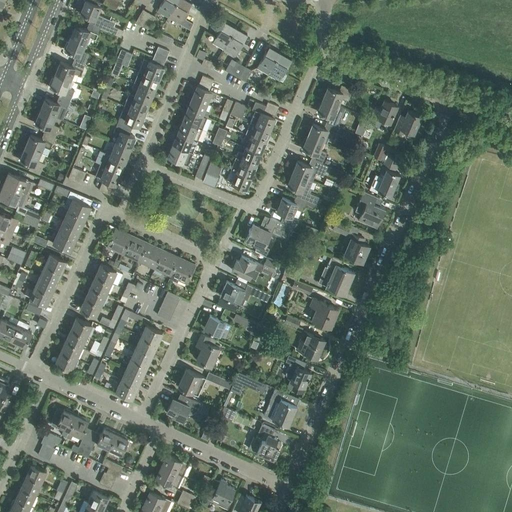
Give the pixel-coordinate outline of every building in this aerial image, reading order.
[(101,6),(95,3),(87,0),(85,0),(80,12),(91,17),(88,23),(100,27),(121,36),(123,29),(114,26),(103,21),(104,17),(97,14),(101,6)] [(121,0),(113,0),(110,6),(116,9),(121,0)] [(169,17),(178,0),(162,0),(157,10),(169,17)] [(190,3),(185,0),(178,0),(169,17),(179,23),(191,2),(191,1),(190,3)] [(142,25),(149,13),(143,9),(140,14),(135,22),(142,25)] [(148,28),(153,19),(155,16),(149,13),(142,25),(148,28)] [(224,48),(236,29),(224,22),(225,21),(213,42),(224,48)] [(95,39),(100,27),(88,23),(86,29),(75,24),(70,37),(85,43),(89,45),(92,37),(95,39)] [(246,34),(236,29),(224,48),(235,54),(247,33),(246,34)] [(161,32),(158,39),(170,44),(173,37),(161,32)] [(82,50),(85,43),(70,37),(65,49),(76,53),(73,59),(85,64),(90,53),(82,50)] [(167,55),(169,50),(158,45),(156,51),(167,55)] [(268,73),(280,54),(268,47),(269,46),(257,67),(268,73)] [(122,64),(127,51),(121,49),(117,58),(116,62),(122,64)] [(128,63),(132,53),(127,51),(122,64),(127,66),(128,63)] [(164,61),(167,55),(156,51),(153,56),(164,61)] [(290,60),(280,54),(268,73),(279,79),(291,58),(290,60)] [(162,66),(164,61),(153,56),(151,61),(162,66)] [(213,69),(215,64),(216,62),(204,57),(201,64),(213,69)] [(162,66),(151,61),(144,58),(141,63),(139,70),(158,78),(163,66),(162,66)] [(80,75),(85,64),(73,59),(71,65),(60,61),(55,73),(70,79),(73,72),(80,75)] [(240,77),(246,66),(237,61),(234,66),(229,63),(225,69),(240,77)] [(245,80),(250,72),(251,70),(246,66),(240,77),(245,80)] [(158,78),(139,70),(136,77),(134,82),(153,90),(158,78)] [(67,87),(70,79),(55,73),(50,85),(61,90),(58,96),(70,101),(74,90),(67,87)] [(213,79),(202,74),(200,80),(211,84),(213,79)] [(209,90),(211,84),(200,80),(198,85),(209,90)] [(148,102),(153,90),(134,82),(132,87),(137,89),(134,96),(148,102)] [(328,86),(322,99),(337,105),(340,97),(347,100),(352,88),(341,84),(339,90),(328,86)] [(106,98),(111,86),(106,85),(102,96),(106,98)] [(214,99),(214,98),(216,93),(209,90),(198,85),(197,85),(192,97),(206,103),(209,97),(214,99)] [(260,87),(259,89),(257,94),(269,99),(272,92),(260,87)] [(65,112),(70,101),(58,96),(56,102),(45,97),(40,110),(55,116),(58,109),(65,112)] [(144,114),(148,102),(134,96),(132,102),(127,100),(124,106),(144,114)] [(203,110),(206,103),(192,97),(187,109),(206,117),(209,112),(203,110)] [(227,112),(229,109),(233,100),(227,97),(222,110),(227,112)] [(343,107),(337,105),(322,99),(318,110),(329,115),(326,122),(336,126),(343,107)] [(375,106),(371,116),(369,121),(378,124),(380,118),(390,122),(397,104),(384,99),(380,108),(375,106)] [(266,105),(255,100),(252,108),(263,112),(265,106),(266,105)] [(236,115),(240,103),(235,101),(230,113),(236,115)] [(267,101),(266,105),(265,106),(276,111),(279,105),(267,101)] [(247,105),(246,105),(240,103),(236,115),(242,118),(247,105)] [(144,114),(124,106),(117,123),(131,129),(133,123),(139,125),(144,114)] [(274,117),(276,111),(265,106),(263,112),(274,117)] [(274,117),(263,112),(252,108),(251,109),(254,111),(250,121),(270,130),(275,117),(274,117)] [(202,129),(206,117),(187,109),(182,120),(202,129)] [(399,115),(393,128),(403,132),(405,129),(413,132),(421,115),(408,109),(404,117),(399,115)] [(52,124),(55,116),(40,110),(35,122),(46,126),(43,133),(55,137),(59,127),(52,124)] [(224,120),(227,112),(222,110),(219,117),(224,120)] [(197,140),(202,129),(182,120),(177,132),(197,140)] [(270,130),(250,121),(247,128),(245,133),(265,141),(270,130)] [(338,127),(336,126),(326,122),(324,127),(313,123),(307,136),(322,142),(325,143),(328,137),(333,139),(338,127)] [(129,134),(131,129),(117,123),(113,134),(118,136),(115,143),(129,149),(135,136),(129,134)] [(356,126),(354,131),(362,134),(364,129),(356,126)] [(192,152),(195,145),(197,140),(177,132),(172,144),(192,152)] [(47,156),(55,137),(43,133),(41,138),(30,134),(25,146),(40,153),(47,156)] [(265,141),(245,133),(243,138),(248,140),(245,146),(260,153),(265,141)] [(319,149),(322,142),(307,136),(302,147),(313,152),(310,159),(321,163),(325,152),(319,149)] [(125,160),(129,149),(115,143),(112,149),(107,147),(105,152),(125,160)] [(378,143),(372,156),(380,159),(383,151),(385,146),(378,143)] [(187,163),(192,152),(172,144),(168,155),(187,163)] [(37,160),(40,153),(25,146),(20,158),(31,163),(28,169),(39,173),(44,163),(37,160)] [(255,164),(260,153),(245,146),(242,153),(237,151),(235,156),(255,164)] [(383,151),(380,159),(383,160),(396,166),(399,158),(387,153),(390,148),(385,146),(383,151)] [(206,148),(203,156),(208,159),(211,151),(206,148)] [(120,172),(125,160),(105,152),(100,164),(105,166),(120,172)] [(201,177),(208,159),(203,156),(195,175),(201,177)] [(255,164),(235,156),(233,161),(231,168),(250,176),(255,164)] [(327,165),(321,163),(310,159),(308,164),(297,160),(292,173),(307,179),(309,171),(323,177),(327,165)] [(212,173),(216,162),(211,160),(206,171),(212,173)] [(376,174),(370,189),(379,193),(380,191),(384,193),(384,194),(388,195),(388,194),(390,195),(400,173),(394,171),(396,166),(383,160),(381,166),(385,168),(382,177),(376,174)] [(218,176),(221,167),(222,164),(216,162),(212,173),(218,176)] [(75,181),(80,169),(73,166),(68,178),(75,181)] [(115,183),(120,172),(105,166),(103,172),(97,170),(95,175),(103,178),(114,183),(115,183)] [(246,187),(250,176),(231,168),(226,179),(246,187)] [(81,183),(85,172),(86,171),(80,169),(75,181),(81,183)] [(28,194),(33,181),(8,171),(3,184),(28,194)] [(312,181),(307,179),(292,173),(287,184),(298,189),(295,196),(306,200),(316,204),(319,196),(309,192),(311,188),(309,188),(312,181)] [(51,189),(54,183),(40,177),(37,184),(51,189)] [(114,183),(103,178),(101,184),(112,189),(114,183)] [(334,180),(331,187),(339,190),(342,183),(334,180)] [(0,196),(23,206),(28,194),(3,184),(0,190),(0,196)] [(54,190),(68,196),(70,190),(57,184),(54,190)] [(112,189),(101,184),(99,189),(110,194),(112,189)] [(73,198),(69,206),(68,208),(85,216),(90,205),(91,206),(91,205),(90,204),(92,199),(70,190),(68,196),(73,198)] [(362,190),(355,208),(361,211),(358,218),(377,226),(385,207),(371,201),(374,195),(365,191),(362,190)] [(302,211),(306,200),(295,196),(293,201),(282,197),(277,209),(286,213),(292,215),(294,208),(302,211)] [(28,207),(25,214),(39,219),(42,213),(28,207)] [(80,227),(85,216),(68,208),(63,219),(80,227)] [(18,218),(0,210),(0,225),(13,231),(18,218)] [(36,226),(39,219),(25,214),(22,220),(36,226)] [(80,227),(63,219),(58,230),(75,238),(80,227)] [(336,220),(332,229),(345,234),(349,226),(336,220)] [(278,222),(275,228),(289,234),(292,228),(278,222)] [(270,231),(262,227),(253,223),(250,228),(249,227),(248,229),(249,230),(245,239),(263,247),(270,231)] [(13,231),(0,225),(0,239),(8,243),(13,231)] [(123,254),(132,235),(115,227),(107,246),(123,254)] [(75,238),(58,230),(53,241),(64,246),(70,250),(71,249),(70,249),(75,238)] [(364,237),(355,234),(352,232),(343,253),(353,257),(362,261),(369,245),(362,242),(364,237)] [(34,233),(31,239),(45,246),(48,240),(34,233)] [(139,261),(148,242),(132,235),(123,254),(139,261)] [(155,268),(163,249),(148,242),(139,261),(155,268)] [(12,244),(9,251),(24,257),(26,250),(12,244)] [(31,249),(28,256),(34,258),(37,252),(31,249)] [(170,275),(179,257),(163,249),(155,268),(170,275)] [(24,257),(9,251),(7,257),(21,263),(24,257)] [(66,260),(64,258),(50,252),(45,263),(61,271),(66,260)] [(236,259),(231,269),(241,273),(238,278),(246,282),(248,277),(253,267),(261,270),(262,267),(263,265),(255,261),(250,259),(241,254),(239,260),(236,259)] [(281,255),(278,261),(286,265),(289,259),(281,255)] [(343,260),(334,256),(330,255),(326,266),(333,269),(326,285),(335,289),(344,293),(354,271),(340,265),(343,260)] [(31,265),(34,258),(28,256),(26,263),(31,265)] [(195,264),(179,257),(170,275),(169,278),(177,281),(178,279),(186,283),(195,264)] [(263,265),(262,267),(272,271),(277,262),(267,257),(263,265)] [(61,271),(45,263),(40,274),(56,282),(61,271)] [(101,263),(96,274),(111,281),(116,270),(101,263)] [(282,274),(294,279),(296,280),(299,273),(285,267),(282,274)] [(27,273),(22,270),(19,278),(24,280),(27,273)] [(51,293),(56,282),(40,274),(34,285),(51,293)] [(106,292),(111,281),(96,274),(90,285),(106,292)] [(20,287),(24,280),(19,278),(15,285),(20,287)] [(226,280),(220,294),(229,298),(233,300),(239,302),(241,296),(247,299),(253,285),(247,283),(247,282),(246,282),(238,278),(235,284),(226,280)] [(311,286),(296,280),(294,279),(291,286),(308,293),(311,286)] [(130,290),(133,283),(128,281),(125,288),(130,290)] [(0,290),(4,292),(8,294),(8,293),(11,288),(0,282),(0,290)] [(46,304),(51,293),(34,285),(29,296),(46,304)] [(106,292),(90,285),(85,297),(101,304),(106,292)] [(127,297),(130,290),(125,288),(122,295),(127,297)] [(177,303),(180,296),(167,290),(164,297),(177,303)] [(11,295),(8,293),(8,294),(4,292),(0,301),(0,306),(5,309),(11,295)] [(95,315),(101,304),(85,297),(80,308),(95,315)] [(174,308),(177,303),(164,297),(162,302),(174,308)] [(338,308),(329,304),(312,297),(309,305),(314,307),(310,318),(321,322),(330,326),(338,308)] [(220,298),(218,303),(229,309),(232,303),(220,298)] [(28,302),(25,308),(39,313),(41,308),(28,302)] [(174,308),(162,302),(159,308),(172,314),(174,308)] [(118,317),(122,306),(123,306),(118,303),(113,315),(118,317)] [(143,316),(130,310),(125,308),(121,318),(126,320),(128,315),(141,321),(143,316)] [(172,314),(159,308),(157,314),(169,319),(172,314)] [(236,313),(233,319),(247,326),(250,319),(236,313)] [(231,324),(219,318),(210,314),(204,327),(210,330),(210,331),(212,332),(212,331),(225,337),(231,324)] [(113,327),(118,317),(113,315),(108,325),(113,327)] [(284,321),(297,327),(299,320),(287,315),(284,321)] [(91,323),(85,321),(76,316),(71,328),(86,335),(91,323)] [(0,333),(9,337),(16,324),(1,317),(0,319),(0,333)] [(123,327),(126,320),(121,318),(117,324),(123,327)] [(31,331),(16,324),(9,337),(24,344),(24,345),(25,346),(31,331)] [(119,334),(123,327),(117,324),(114,331),(119,334)] [(146,324),(141,335),(157,342),(162,331),(146,324)] [(81,346),(86,335),(71,328),(66,339),(81,346)] [(325,339),(316,335),(306,331),(302,341),(306,343),(303,351),(308,353),(317,357),(325,339)] [(219,347),(213,344),(216,339),(201,332),(196,344),(201,346),(196,358),(205,362),(212,365),(216,357),(215,356),(219,347)] [(105,344),(108,337),(103,335),(100,341),(105,344)] [(152,353),(157,342),(141,335),(136,346),(152,353)] [(76,358),(81,346),(66,339),(60,351),(76,358)] [(116,342),(111,339),(107,346),(112,349),(116,342)] [(102,351),(105,344),(100,341),(97,348),(102,351)] [(109,355),(112,349),(107,346),(104,353),(109,355)] [(147,364),(152,353),(136,346),(131,357),(147,364)] [(70,369),(75,360),(76,358),(60,351),(55,362),(70,369)] [(288,354),(285,361),(289,363),(287,369),(286,371),(286,373),(286,374),(286,376),(287,377),(288,378),(290,379),(286,387),(301,393),(304,385),(305,385),(311,371),(299,366),(302,360),(293,356),(288,354)] [(95,366),(98,359),(93,357),(90,364),(95,366)] [(142,375),(147,364),(131,357),(126,368),(142,375)] [(106,363),(100,361),(97,368),(102,370),(106,363)] [(95,366),(90,364),(87,371),(92,373),(95,366)] [(99,377),(102,370),(97,368),(94,375),(99,377)] [(137,386),(142,375),(126,368),(121,379),(137,386)] [(198,394),(206,377),(186,368),(178,385),(198,394)] [(233,382),(230,389),(239,393),(247,374),(238,370),(233,382)] [(233,382),(218,375),(209,371),(206,377),(230,389),(233,382)] [(3,397),(9,383),(7,383),(8,380),(0,376),(0,409),(3,411),(9,399),(3,397)] [(132,397),(137,386),(121,379),(116,390),(132,397)] [(270,399),(264,415),(272,418),(279,421),(288,425),(297,404),(296,404),(299,397),(290,394),(275,387),(270,399)] [(172,397),(167,410),(173,413),(172,416),(182,420),(186,412),(188,413),(190,413),(193,412),(195,411),(196,410),(200,401),(181,393),(178,399),(172,397)] [(200,401),(197,408),(208,413),(211,407),(200,401)] [(223,404),(218,415),(224,418),(228,419),(233,408),(223,404)] [(65,435),(75,414),(70,412),(71,411),(70,410),(66,408),(65,408),(65,409),(64,409),(63,409),(59,407),(56,408),(53,416),(53,417),(51,422),(52,424),(55,426),(57,425),(57,424),(64,427),(62,432),(63,434),(65,435)] [(211,407),(209,412),(213,414),(211,418),(215,420),(220,410),(211,407)] [(87,420),(75,414),(65,435),(70,438),(72,435),(79,438),(84,427),(85,428),(86,426),(85,426),(87,420)] [(224,418),(218,415),(211,432),(217,434),(224,418)] [(262,423),(256,437),(254,436),(248,448),(273,458),(280,441),(276,439),(277,437),(271,435),(274,428),(262,423)] [(109,448),(116,432),(104,427),(101,433),(97,443),(109,448)] [(46,430),(43,436),(55,441),(59,443),(61,437),(46,430)] [(128,438),(116,432),(109,448),(111,449),(121,453),(128,438)] [(55,441),(43,436),(41,442),(43,442),(52,447),(55,441)] [(82,454),(87,442),(89,439),(83,436),(81,440),(78,446),(73,444),(71,448),(82,454)] [(88,456),(92,447),(93,445),(94,441),(89,439),(87,442),(82,454),(88,456)] [(43,442),(40,448),(51,454),(54,448),(52,447),(43,442)] [(51,454),(40,448),(37,454),(49,459),(51,454)] [(167,454),(162,466),(182,475),(188,463),(166,453),(167,454)] [(102,463),(109,466),(120,471),(123,465),(105,457),(102,463)] [(41,482),(46,470),(31,463),(25,475),(41,482)] [(117,477),(120,471),(109,466),(106,471),(106,472),(116,476),(117,477)] [(182,475),(162,466),(157,476),(155,476),(177,486),(182,475)] [(106,472),(106,471),(104,471),(102,476),(113,481),(116,476),(106,472)] [(35,494),(41,482),(25,475),(20,487),(35,494)] [(113,481),(102,476),(99,482),(110,487),(113,481)] [(203,477),(200,482),(207,485),(209,480),(203,477)] [(62,492),(67,480),(61,478),(56,490),(57,490),(62,492)] [(234,487),(225,483),(226,481),(221,478),(220,479),(222,479),(221,481),(214,478),(205,497),(211,500),(212,498),(219,501),(217,504),(227,508),(233,496),(231,495),(234,487)] [(72,494),(77,483),(71,480),(66,491),(72,494)] [(30,505),(35,494),(20,487),(15,498),(30,505)] [(93,489),(88,501),(103,508),(103,507),(104,507),(107,502),(106,502),(108,496),(93,489)] [(171,500),(158,494),(149,489),(149,490),(150,491),(145,502),(166,511),(171,500)] [(182,489),(179,496),(191,501),(194,495),(182,489)] [(238,497),(230,511),(253,511),(259,501),(257,500),(257,499),(246,494),(243,499),(238,497)] [(188,508),(191,501),(179,496),(176,502),(188,508)] [(14,511),(26,511),(30,505),(15,498),(9,510),(14,511)] [(101,511),(103,508),(88,501),(84,499),(78,511),(79,511),(101,511)] [(165,511),(166,511),(145,502),(140,511),(165,511)]
